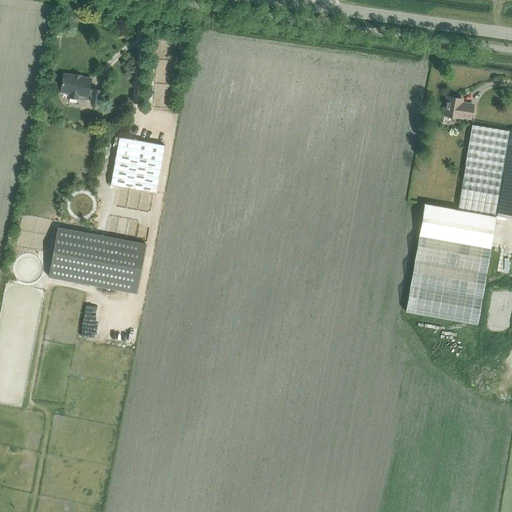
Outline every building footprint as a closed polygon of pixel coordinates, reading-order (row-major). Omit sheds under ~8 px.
[(12,0),(9,0),(1,0),(0,6),(0,55),(2,56),(12,0)] [(90,103),(98,105),(101,90),(94,89),(94,90),(90,89),(92,78),(64,74),(60,93),(69,94),(68,98),(79,100),(79,96),(89,98),(89,96),(91,96),(90,103)] [(447,96),(444,116),(460,119),(461,118),(471,120),(473,105),(461,103),(462,99),(447,96)] [(458,208),(511,217),(511,131),(472,125),(458,208)] [(113,135),(112,142),(118,143),(116,153),(111,184),(119,186),(134,188),(156,193),(164,145),(113,135)] [(119,186),(117,192),(133,195),(135,189),(134,188),(119,186)] [(477,324),(496,217),(425,205),(406,312),(477,324)] [(146,244),(58,227),(48,276),(137,293),(146,244)] [(131,335),(127,347),(132,348),(136,337),(131,335)]
